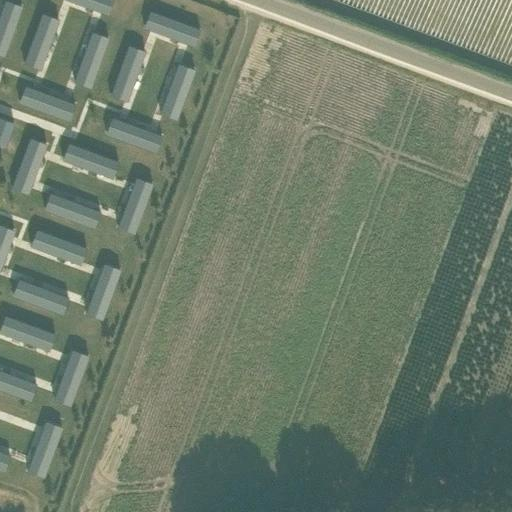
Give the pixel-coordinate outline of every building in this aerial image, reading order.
[(69,0),(115,17),(120,0),(69,0)] [(7,1),(0,19),(0,55),(7,58),(25,8),(7,1)] [(154,12),(148,29),(197,47),(204,31),(154,12)] [(37,13),(20,63),(40,71),(58,20),(37,13)] [(93,36),(75,87),(94,94),(112,43),(93,36)] [(123,47),(105,98),(124,105),(142,54),(123,47)] [(180,69),(162,119),(179,125),(197,75),(180,69)] [(24,85),(18,102),(72,122),(78,105),(24,85)] [(14,123),(0,117),(0,143),(6,145),(14,123)] [(114,122),(108,138),(160,156),(166,140),(114,122)] [(31,141),(12,193),(30,199),(49,148),(31,141)] [(73,144),(67,162),(115,179),(121,161),(73,144)] [(136,181),(118,231),(139,239),(158,189),(136,181)] [(54,198),(47,214),(95,232),(101,216),(54,198)] [(0,228),(0,281),(17,235),(0,228)] [(41,231),(35,248),(83,266),(89,249),(41,231)] [(105,267),(85,321),(105,329),(125,275),(105,267)] [(22,284),(16,300),(64,318),(70,302),(22,284)] [(9,317),(2,334),(51,352),(57,335),(9,317)] [(73,355),(53,408),(72,415),(92,362),(73,355)] [(0,373),(0,392),(33,405),(39,388),(0,373)] [(46,427),(28,474),(47,481),(65,433),(46,427)] [(0,454),(0,473),(7,476),(13,459),(0,454)]
